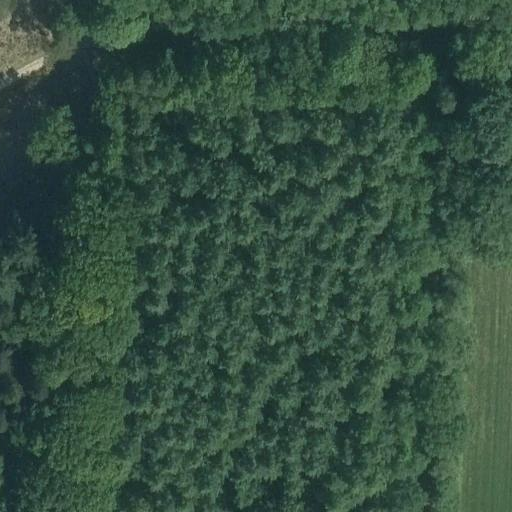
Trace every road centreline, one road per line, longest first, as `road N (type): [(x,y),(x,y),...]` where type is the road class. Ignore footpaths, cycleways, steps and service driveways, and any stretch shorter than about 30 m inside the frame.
road 1 (track): [(0,90),(83,46),(150,26),(511,17)]
road 2 (track): [(444,19),(423,511)]
road 3 (track): [(83,46),(67,131),(0,206)]
